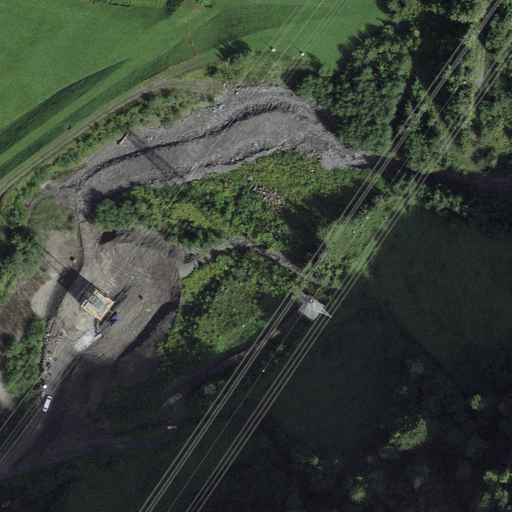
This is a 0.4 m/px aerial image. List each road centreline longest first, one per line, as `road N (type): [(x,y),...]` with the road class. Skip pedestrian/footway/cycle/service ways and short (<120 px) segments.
road 1 (track): [(0,475),(164,437),(186,389),(274,334),(286,317)]
road 2 (track): [(0,162),(204,15),(256,0)]
road 3 (track): [(478,149),(494,0)]
